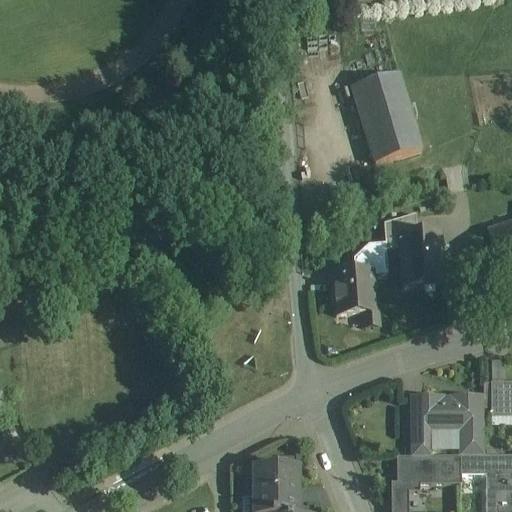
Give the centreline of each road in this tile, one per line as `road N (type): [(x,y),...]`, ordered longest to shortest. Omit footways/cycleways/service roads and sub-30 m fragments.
road 1 (unclassified): [(309,399),(299,360),(273,0)]
road 2 (track): [(291,231),(45,235),(0,213)]
road 3 (residential): [(91,511),(309,399)]
road 4 (residential): [(309,399),(453,344),(511,336)]
road 5 (residential): [(309,399),(358,511)]
